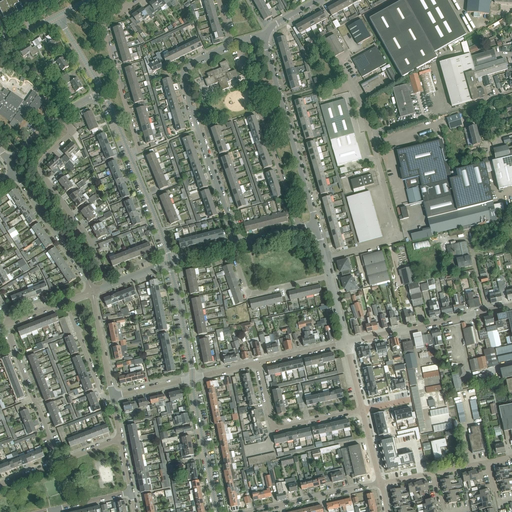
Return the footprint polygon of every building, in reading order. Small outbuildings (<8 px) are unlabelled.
[(8,0),(6,2),(5,1),(0,3),(0,9),(4,18),(12,14),(12,13),(17,11),(18,11),(15,5),(19,2),(17,0),(8,0)] [(151,6),(148,8),(152,14),(158,10),(159,12),(162,10),(161,8),(154,0),(150,3),(151,6)] [(154,0),(161,8),(169,2),(167,0),(154,0)] [(210,0),(204,2),(206,9),(214,6),(212,0),(210,0)] [(259,0),(254,3),(258,9),(265,4),(262,0),(259,0)] [(343,0),(342,0),(338,2),(342,10),(348,7),(343,0)] [(433,53),(404,0),(403,0),(369,19),(402,77),(437,58),(434,53),(433,53)] [(446,0),(404,0),(433,53),(434,53),(466,35),(446,0)] [(467,0),(467,12),(489,14),(489,0),(467,0)] [(338,2),(333,5),(337,13),(342,10),(338,2)] [(279,4),(276,5),(280,12),(285,9),(281,3),(279,4)] [(258,9),(261,15),(269,10),(265,4),(258,9)] [(337,13),(333,5),(327,8),(332,16),(337,13)] [(206,9),(208,15),(216,12),(214,6),(206,9)] [(143,8),(137,12),(142,18),(145,16),(146,18),(150,16),(151,19),(154,17),(152,14),(148,8),(144,11),(144,10),(143,8)] [(269,10),(261,15),(264,21),(272,16),(269,10)] [(322,11),(317,14),(321,22),(327,19),(322,11)] [(142,18),(137,12),(132,15),(133,17),(134,18),(132,19),(135,23),(137,25),(140,22),(141,22),(139,20),(142,18)] [(208,15),(209,21),(218,19),(216,12),(208,15)] [(317,14),(312,17),(316,25),(321,22),(317,14)] [(312,17),(306,20),(311,28),(316,25),(312,17)] [(209,21),(211,28),(220,25),(218,19),(209,21)] [(306,20),(301,23),(305,31),(311,28),(306,20)] [(343,24),(342,22),(339,23),(337,20),(332,22),(336,28),(343,24)] [(348,27),(358,44),(371,37),(361,20),(348,27)] [(305,31),(301,23),(296,26),(298,31),(295,32),(297,35),(300,34),(305,31)] [(211,28),(213,34),(222,32),(220,25),(211,28)] [(113,28),(115,34),(123,32),(122,26),(113,28)] [(115,34),(116,40),(125,37),(123,32),(115,34)] [(222,32),(213,34),(210,35),(212,41),(213,45),(222,42),(221,39),(223,38),(222,32)] [(324,40),(331,53),(334,58),(344,52),(334,34),(324,40)] [(50,35),(46,37),(49,43),(47,44),(53,53),(59,49),(54,40),(53,40),(50,35)] [(277,39),(279,45),(287,43),(285,36),(277,39)] [(116,40),(118,46),(127,43),(125,37),(116,40)] [(199,39),(193,42),(196,50),(203,47),(199,39)] [(193,42),(187,45),(191,53),(196,50),(193,42)] [(474,68),(471,57),(470,54),(467,42),(462,43),(465,55),(439,63),(452,106),(472,101),(479,99),(479,96),(482,95),(485,95),(483,88),(477,89),(476,85),(476,82),(478,82),(477,79),(474,68)] [(118,46),(120,51),(128,49),(127,43),(118,46)] [(279,45),(280,52),(289,49),(287,43),(279,45)] [(19,50),(21,54),(23,56),(30,52),(32,56),(38,52),(35,47),(32,48),(29,44),(19,50)] [(187,45),(181,47),(185,55),(191,53),(187,45)] [(181,47),(175,50),(179,58),(185,55),(181,47)] [(376,47),(353,60),(352,60),(362,77),(386,64),(376,47)] [(120,51),(121,57),(130,55),(128,49),(120,51)] [(280,52),(282,58),(291,56),(289,49),(280,52)] [(175,50),(169,53),(173,61),(179,58),(175,50)] [(493,50),(471,57),(474,68),(497,61),(493,50)] [(130,55),(121,57),(123,63),(132,61),(131,60),(134,59),(134,58),(138,56),(136,53),(130,55)] [(173,61),(169,53),(163,56),(167,64),(173,61)] [(282,58),(284,64),(292,62),(291,56),(282,58)] [(63,57),(59,60),(56,61),(62,71),(69,67),(63,57)] [(158,69),(154,61),(149,64),(148,62),(146,57),(144,58),(147,69),(151,67),(153,72),(158,69)] [(157,57),(153,59),(154,61),(158,69),(163,67),(160,63),(157,57)] [(504,59),(497,61),(474,68),(477,79),(508,69),(504,59)] [(204,80),(205,80),(208,87),(219,82),(222,91),(229,88),(226,79),(228,78),(229,81),(238,78),(235,70),(229,73),(228,70),(230,69),(227,61),(219,64),(222,70),(215,73),(214,70),(207,73),(208,78),(204,80)] [(284,64),(286,71),(294,68),(292,62),(284,64)] [(125,69),(126,75),(135,72),(133,66),(125,69)] [(286,71),(288,77),(296,75),(294,68),(286,71)] [(391,68),(385,71),(392,84),(398,81),(391,68)] [(126,75),(128,80),(137,78),(135,72),(126,75)] [(72,81),(68,73),(61,78),(65,83),(65,85),(70,82),(76,92),(83,88),(77,78),(72,81)] [(409,75),(411,83),(392,88),(400,117),(415,113),(410,95),(422,92),(421,87),(422,86),(421,82),(420,83),(417,73),(409,75)] [(420,76),(426,95),(436,92),(430,73),(420,76)] [(288,77),(289,83),(298,81),(296,75),(288,77)] [(379,75),(361,85),(366,95),(384,84),(379,75)] [(490,85),(489,80),(488,77),(482,78),(485,87),(490,85)] [(128,80),(130,86),(138,84),(137,78),(128,80)] [(162,80),(164,87),(173,84),(171,78),(162,80)] [(298,81),(289,83),(291,90),(300,88),(298,81)] [(130,86),(131,92),(140,89),(138,84),(130,86)] [(164,87),(166,93),(174,91),(173,84),(164,87)] [(11,93),(5,89),(2,93),(1,91),(0,90),(0,106),(1,108),(0,108),(0,114),(9,121),(11,122),(10,125),(16,129),(20,123),(21,124),(22,123),(21,123),(29,112),(30,111),(31,109),(36,113),(36,112),(44,101),(45,101),(35,94),(36,93),(33,91),(25,102),(23,101),(24,101),(23,100),(23,101),(12,93),(11,92),(11,93)] [(131,92),(133,98),(142,95),(140,89),(131,92)] [(166,93),(168,100),(176,97),(174,91),(166,93)] [(142,95),(133,98),(135,104),(143,101),(142,95)] [(168,100),(170,106),(178,104),(176,97),(168,100)] [(294,101),(296,108),(305,105),(303,99),(294,101)] [(320,106),(325,121),(349,114),(345,99),(320,106)] [(170,106),(171,112),(180,110),(178,104),(170,106)] [(296,108),(298,114),(307,112),(305,105),(296,108)] [(136,109),(138,115),(147,113),(145,107),(136,109)] [(83,115),(86,120),(94,117),(92,111),(89,112),(87,109),(80,112),(82,116),(83,115)] [(171,112),(173,119),(182,116),(180,110),(171,112)] [(298,114),(300,120),(308,118),(307,112),(298,114)] [(138,115),(140,121),(148,118),(147,113),(138,115)] [(325,121),(330,141),(354,134),(349,114),(325,121)] [(447,118),(450,129),(462,125),(459,114),(447,118)] [(173,119),(175,125),(184,123),(182,116),(173,119)] [(247,118),(249,125),(257,122),(255,116),(247,118)] [(86,120),(88,126),(96,122),(94,117),(86,120)] [(140,121),(141,127),(150,124),(148,118),(140,121)] [(300,120),(302,127),(310,124),(308,118),(300,120)] [(96,122),(88,126),(90,131),(91,131),(93,134),(100,132),(96,122)] [(249,125),(251,131),(260,128),(257,122),(249,125)] [(184,123),(175,125),(177,132),(185,129),(184,123)] [(152,130),(150,124),(141,127),(143,132),(152,130)] [(302,127),(303,133),(312,131),(310,124),(302,127)] [(211,129),(213,135),(221,132),(219,126),(211,129)] [(476,126),(468,128),(469,132),(465,133),(468,147),(480,144),(476,126)] [(251,131),(253,137),(262,135),(260,128),(251,131)] [(496,128),(488,129),(490,137),(497,135),(496,128)] [(143,132),(145,138),(153,136),(153,135),(152,130),(143,132)] [(312,131),(303,133),(305,140),(314,137),(312,131)] [(213,135),(215,141),(223,139),(221,132),(213,135)] [(96,145),(100,143),(99,142),(107,139),(104,133),(97,136),(99,141),(95,143),(96,145)] [(154,139),(162,137),(161,133),(153,136),(145,138),(146,144),(155,142),(154,139)] [(354,134),(330,141),(337,166),(361,159),(354,134)] [(253,137),(255,144),(264,141),(262,135),(253,137)] [(182,139),(184,145),(193,143),(191,136),(182,139)] [(98,150),(102,149),(102,148),(109,145),(107,139),(99,142),(100,143),(101,147),(98,148),(98,150)] [(215,141),(217,148),(225,145),(223,139),(215,141)] [(442,140),(397,151),(404,180),(405,180),(406,184),(407,190),(406,190),(410,206),(423,203),(427,218),(428,218),(432,236),(438,234),(437,233),(491,220),(492,222),(497,220),(489,187),(490,187),(485,164),(456,171),(449,172),(442,140)] [(255,144),(258,150),(266,147),(264,141),(255,144)] [(306,144),(308,150),(316,148),(315,141),(306,144)] [(72,143),(68,147),(75,155),(77,153),(80,151),(78,149),(78,148),(72,143)] [(184,145),(187,152),(195,149),(193,143),(184,145)] [(101,156),(104,155),(104,154),(111,151),(109,145),(102,148),(102,149),(103,153),(100,154),(101,156)] [(225,145),(217,148),(219,154),(227,151),(225,145)] [(493,149),(496,160),(511,155),(511,146),(508,147),(507,145),(493,149)] [(63,151),(66,155),(68,157),(70,160),(75,155),(68,147),(63,151)] [(258,150),(260,156),(268,153),(266,147),(258,150)] [(308,150),(310,156),(318,154),(316,148),(308,150)] [(187,152),(189,158),(197,155),(195,149),(187,152)] [(104,154),(104,155),(106,158),(102,160),(103,162),(107,160),(114,157),(111,151),(104,154)] [(146,156),(149,162),(157,159),(154,153),(146,156)] [(260,156),(262,162),(270,160),(268,153),(260,156)] [(310,156),(312,163),(320,160),(318,154),(310,156)] [(189,158),(191,164),(199,161),(197,155),(189,158)] [(221,158),(223,165),(231,162),(229,155),(221,158)] [(511,155),(496,160),(492,161),(498,186),(499,191),(503,190),(503,189),(502,188),(511,186),(511,155)] [(57,157),(52,161),(57,167),(60,169),(64,165),(62,163),(60,160),(57,157)] [(149,162),(151,168),(159,164),(157,159),(149,162)] [(270,160),(262,162),(264,169),(272,166),(270,160)] [(312,163),(313,169),(322,167),(320,160),(312,163)] [(47,165),(53,171),(55,174),(57,172),(55,169),(57,167),(52,161),(48,166),(47,165)] [(107,172),(111,170),(110,170),(118,167),(115,161),(108,164),(110,168),(106,170),(107,172)] [(191,164),(193,171),(201,168),(199,161),(191,164)] [(223,165),(225,171),(233,168),(231,162),(223,165)] [(151,168),(153,173),(161,170),(159,164),(151,168)] [(109,178),(113,176),(120,172),(118,167),(110,170),(111,170),(112,174),(108,176),(109,178)] [(313,169),(315,175),(324,173),(322,167),(313,169)] [(193,171),(195,177),(204,174),(201,168),(193,171)] [(225,171),(227,177),(235,174),(233,168),(225,171)] [(153,173),(155,179),(164,175),(161,170),(153,173)] [(266,173),(268,180),(276,177),(274,171),(266,173)] [(112,184),(115,182),(115,181),(123,178),(120,172),(113,176),(115,180),(111,182),(112,184)] [(315,175),(317,182),(325,179),(324,173),(315,175)] [(195,177),(197,183),(206,180),(204,174),(195,177)] [(227,177),(229,183),(237,181),(235,174),(227,177)] [(350,180),(353,190),(354,193),(365,190),(364,187),(374,184),(371,174),(350,180)] [(63,178),(59,181),(59,182),(59,181),(63,186),(69,182),(67,179),(70,177),(68,175),(65,177),(63,178)] [(155,179),(158,184),(166,181),(164,175),(155,179)] [(268,180),(270,186),(278,183),(276,177),(268,180)] [(83,180),(77,185),(78,187),(84,182),(87,180),(85,178),(83,180)] [(114,190),(118,188),(118,187),(125,184),(123,178),(115,181),(115,182),(117,186),(113,187),(114,190)] [(317,182),(319,188),(327,186),(325,179),(317,182)] [(69,182),(63,186),(66,191),(66,192),(70,189),(73,187),(75,185),(72,180),(69,182)] [(206,180),(197,183),(199,190),(208,187),(206,180)] [(166,181),(158,184),(160,190),(168,187),(166,181)] [(229,183),(231,190),(240,187),(237,181),(229,183)] [(270,186),(272,192),(280,190),(278,183),(270,186)] [(116,195),(120,194),(120,193),(127,190),(125,184),(118,187),(118,188),(119,192),(116,193),(116,195)] [(327,186),(319,188),(321,195),(329,192),(327,186)] [(231,190),(233,196),(242,193),(240,187),(231,190)] [(9,193),(12,199),(19,194),(16,189),(9,193)] [(74,194),(70,197),(74,202),(83,195),(79,190),(76,192),(74,194)] [(120,193),(120,194),(122,197),(118,199),(119,201),(123,199),(130,196),(127,190),(120,193)] [(159,197),(162,202),(170,199),(168,194),(169,193),(168,190),(161,193),(162,196),(159,197)] [(201,192),(203,199),(211,196),(209,190),(201,192)] [(280,190),(272,192),(274,199),(283,196),(280,190)] [(346,198),(359,243),(382,236),(370,191),(346,198)] [(233,196),(236,202),(244,199),(242,193),(233,196)] [(13,206),(16,204),(23,199),(19,194),(12,199),(10,201),(13,206)] [(83,195),(74,202),(78,207),(77,207),(78,207),(82,204),(84,202),(87,200),(83,195)] [(203,199),(205,205),(213,202),(211,196),(203,199)] [(322,199),(324,205),(332,203),(330,196),(322,199)] [(16,204),(19,209),(26,204),(23,199),(16,204)] [(162,202),(164,208),(172,205),(170,199),(162,202)] [(244,199),(236,202),(238,209),(246,206),(244,199)] [(123,211),(127,210),(126,209),(134,206),(131,200),(124,203),(126,207),(122,209),(123,211)] [(205,205),(207,211),(215,209),(213,202),(205,205)] [(324,205),(325,211),(334,209),(332,203),(324,205)] [(21,211),(23,214),(30,210),(26,204),(19,209),(16,211),(18,213),(21,211)] [(88,207),(81,212),(82,212),(85,217),(94,211),(90,205),(88,207)] [(164,208),(166,213),(175,210),(172,205),(164,208)] [(125,217),(129,216),(129,215),(136,211),(134,206),(126,209),(127,210),(128,213),(124,215),(125,217)] [(399,217),(400,220),(409,218),(406,207),(400,208),(402,216),(399,217)] [(215,209),(207,211),(209,218),(217,215),(215,209)] [(325,211),(327,218),(336,215),(334,209),(325,211)] [(26,219),(33,215),(30,210),(23,214),(20,216),(23,221),(26,219)] [(166,213),(169,219),(177,216),(175,210),(166,213)] [(191,210),(188,211),(191,220),(186,221),(186,225),(195,222),(191,210)] [(94,211),(85,217),(89,222),(93,219),(95,218),(98,216),(94,211)] [(130,218),(126,219),(127,221),(128,223),(131,221),(131,220),(139,217),(136,211),(129,215),(129,216),(130,218)] [(284,213),(281,214),(279,214),(281,223),(287,221),(286,218),(289,217),(287,211),(283,211),(284,213)] [(33,215),(26,219),(30,225),(37,220),(33,215)] [(327,218),(329,224),(337,222),(336,215),(327,218)] [(177,216),(169,219),(171,225),(179,221),(177,216)] [(131,220),(131,221),(133,225),(129,226),(130,229),(134,227),(134,226),(141,223),(139,217),(131,220)] [(250,222),(252,221),(251,220),(248,221),(249,222),(244,223),(246,232),(252,230),(250,222)] [(329,224),(331,231),(339,228),(337,222),(329,224)] [(32,228),(35,233),(42,229),(39,223),(32,228)] [(99,224),(92,227),(92,228),(95,233),(105,228),(102,223),(100,223),(99,224)] [(105,228),(95,233),(98,239),(105,236),(105,235),(107,234),(108,235),(112,233),(111,231),(110,230),(108,229),(106,230),(105,228)] [(331,231),(332,237),(341,234),(339,228),(331,231)] [(35,233),(39,238),(46,234),(42,229),(35,233)] [(8,232),(12,239),(17,236),(14,232),(12,233),(10,230),(8,232)] [(222,230),(216,231),(217,239),(224,237),(222,230)] [(216,231),(209,233),(211,240),(217,239),(216,231)] [(187,247),(185,239),(181,240),(181,238),(179,238),(178,233),(174,234),(176,242),(179,241),(180,248),(187,247)] [(209,233),(203,234),(205,242),(211,240),(209,233)] [(42,243),(42,244),(49,239),(46,234),(39,238),(37,240),(40,245),(41,244),(42,243)] [(203,234),(197,236),(199,244),(205,242),(203,234)] [(332,237),(334,243),(343,241),(341,234),(332,237)] [(197,236),(191,238),(193,245),(199,244),(197,236)] [(191,238),(185,239),(187,247),(193,245),(191,238)] [(49,239),(42,244),(46,249),(53,244),(49,239)] [(343,241),(334,243),(336,250),(345,247),(343,241)] [(453,244),(453,245),(447,246),(448,254),(449,253),(452,253),(453,258),(453,260),(446,261),(447,267),(448,268),(448,270),(448,271),(467,267),(468,267),(472,266),(471,260),(470,256),(466,242),(461,243),(453,244)] [(149,243),(143,245),(146,253),(152,251),(149,243)] [(143,245),(138,247),(141,255),(146,253),(143,245)] [(48,252),(52,257),(59,253),(55,247),(48,252)] [(138,247),(132,249),(135,258),(141,255),(138,247)] [(132,249),(126,252),(130,260),(135,258),(132,249)] [(372,252),(361,255),(364,267),(365,266),(370,285),(389,281),(382,251),(372,254),(372,252)] [(126,252),(121,254),(124,262),(130,260),(126,252)] [(52,257),(55,263),(62,258),(59,253),(52,257)] [(121,254),(115,256),(118,264),(124,262),(121,254)] [(118,264),(115,256),(110,258),(113,266),(118,264)] [(55,263),(58,267),(59,268),(66,263),(62,258),(55,263)] [(24,266),(26,264),(23,259),(18,262),(21,267),(24,266)] [(343,271),(344,275),(350,273),(347,260),(341,262),(341,260),(337,261),(336,263),(337,266),(339,266),(340,272),(343,271)] [(60,270),(62,273),(69,268),(66,263),(59,268),(58,267),(56,269),(58,271),(60,270)] [(223,267),(225,275),(233,272),(231,264),(223,267)] [(406,275),(408,284),(415,283),(412,267),(399,270),(400,277),(406,275)] [(0,272),(0,279),(7,276),(10,274),(7,268),(3,270),(0,272)] [(62,273),(66,278),(73,273),(69,268),(62,273)] [(225,275),(228,282),(236,280),(233,272),(225,275)] [(73,273),(66,278),(69,283),(76,279),(73,273)] [(353,283),(350,273),(344,275),(345,279),(342,280),(344,289),(349,288),(350,292),(357,290),(355,282),(353,283)] [(7,276),(0,279),(0,280),(3,285),(10,281),(7,276)] [(433,278),(426,279),(427,283),(428,286),(435,284),(433,278)] [(147,289),(151,288),(159,286),(157,280),(150,281),(151,286),(147,287),(147,289)] [(228,282),(230,290),(238,287),(236,280),(228,282)] [(34,288),(37,296),(43,293),(40,286),(40,285),(39,283),(33,285),(34,288)] [(46,283),(40,285),(40,286),(43,293),(49,291),(46,283)] [(418,283),(408,286),(413,306),(423,304),(418,283)] [(420,285),(422,292),(429,290),(428,286),(427,283),(420,285)] [(320,285),(312,287),(314,295),(321,293),(320,285)] [(148,295),(152,295),(152,294),(160,292),(159,286),(151,288),(152,292),(148,293),(148,295)] [(134,287),(128,290),(130,297),(131,297),(135,295),(137,299),(139,298),(137,294),(136,294),(134,287)] [(230,290),(233,297),(241,294),(238,287),(230,290)] [(312,287),(304,288),(306,297),(314,295),(312,287)] [(34,288),(28,290),(31,298),(37,296),(34,288)] [(304,288),(296,290),(298,298),(306,297),(304,288)] [(28,290),(22,292),(25,300),(31,298),(28,290)] [(128,290),(122,292),(124,299),(125,299),(129,298),(131,302),(133,301),(131,297),(130,297),(128,290)] [(298,298),(296,290),(289,292),(290,300),(298,298)] [(22,292),(17,294),(20,302),(25,300),(22,292)] [(122,292),(116,294),(119,302),(119,301),(123,300),(125,304),(127,303),(125,299),(124,299),(122,292)] [(150,302),(154,301),(154,300),(161,299),(160,292),(152,294),(152,295),(153,298),(149,299),(150,302)] [(444,298),(443,292),(439,293),(442,307),(440,308),(442,315),(447,314),(444,298)] [(475,292),(471,293),(475,308),(476,307),(476,308),(480,307),(481,306),(479,298),(477,299),(475,292)] [(475,308),(471,293),(466,294),(468,301),(467,301),(468,304),(469,309),(470,309),(471,309),(474,308),(475,308)] [(20,302),(17,294),(11,297),(14,304),(20,302)] [(116,294),(110,297),(113,304),(117,302),(119,306),(121,305),(119,301),(119,302),(116,294)] [(241,294),(233,297),(236,305),(243,302),(241,294)] [(281,294),(273,295),(275,304),(283,302),(281,294)] [(459,294),(456,295),(460,311),(465,310),(463,303),(461,303),(459,294)] [(273,295),(265,297),(267,305),(275,304),(273,295)] [(113,304),(110,297),(104,299),(105,302),(105,303),(107,306),(111,304),(113,308),(115,308),(113,304)] [(265,297),(258,299),(259,307),(267,305),(265,297)] [(447,297),(444,298),(447,314),(453,313),(451,305),(449,306),(447,297)] [(151,308),(155,307),(155,306),(162,305),(161,299),(154,300),(154,301),(154,305),(150,305),(151,308)] [(259,307),(258,299),(250,300),(252,309),(259,307)] [(435,300),(431,301),(435,317),(441,315),(439,308),(437,309),(435,300)] [(354,305),(355,309),(359,318),(364,317),(359,302),(354,304),(354,305)] [(152,314),(156,313),(156,312),(163,311),(162,305),(155,306),(155,307),(156,311),(152,312),(152,314)] [(388,313),(391,327),(397,326),(396,322),(400,321),(399,317),(394,318),(392,312),(391,307),(389,308),(388,308),(388,305),(386,306),(387,313),(388,313)] [(378,310),(381,324),(382,329),(387,328),(386,323),(389,323),(388,319),(385,320),(384,316),(385,316),(385,315),(382,316),(381,309),(378,310)] [(406,319),(407,323),(415,321),(414,316),(413,313),(408,314),(408,310),(404,311),(405,315),(404,315),(405,319),(406,319)] [(153,320),(157,320),(157,319),(165,317),(163,311),(156,312),(156,313),(157,317),(153,318),(153,320)] [(511,311),(507,313),(511,330),(501,332),(500,329),(497,329),(497,331),(487,333),(489,339),(485,340),(487,349),(511,344),(511,343),(511,311)] [(498,322),(495,322),(496,326),(497,329),(500,329),(501,332),(511,330),(507,313),(497,315),(498,322)] [(59,321),(59,319),(57,314),(51,316),(54,324),(59,321)] [(48,326),(54,324),(51,316),(45,318),(48,326)] [(483,330),(480,331),(482,340),(485,340),(489,339),(487,333),(497,331),(497,329),(496,326),(491,327),(490,324),(494,323),(494,321),(493,316),(484,318),(486,328),(483,329),(483,330)] [(155,327),(159,326),(159,325),(166,323),(165,317),(157,319),(157,320),(153,320),(154,324),(155,327)] [(45,318),(40,320),(43,328),(44,330),(49,328),(48,326),(45,318)] [(311,319),(304,321),(310,345),(316,344),(314,336),(311,336),(309,327),(312,326),(311,319)] [(333,340),(328,319),(320,320),(322,329),(324,328),(326,336),(327,341),(333,340)] [(37,330),(43,328),(40,320),(34,322),(37,330)] [(310,345),(304,321),(298,322),(300,329),(302,328),(304,338),(302,338),(304,347),(310,345)] [(354,329),(355,335),(360,334),(358,326),(357,326),(355,321),(350,322),(352,330),(354,329)] [(31,332),(37,330),(34,322),(29,325),(31,332)] [(465,322),(461,323),(462,328),(467,346),(478,344),(474,327),(466,329),(465,322)] [(109,325),(110,331),(117,329),(121,328),(120,323),(117,323),(109,325)] [(159,330),(155,331),(156,333),(160,332),(160,331),(167,330),(166,323),(159,325),(159,326),(159,330)] [(241,325),(243,330),(244,333),(249,332),(248,329),(251,328),(250,323),(241,325)] [(29,325),(23,327),(26,334),(27,334),(31,332),(29,325)] [(20,337),(26,334),(23,327),(17,329),(20,337)] [(224,334),(223,328),(216,330),(217,338),(224,336),(224,334)] [(442,340),(441,336),(440,330),(431,332),(432,338),(433,338),(435,348),(440,347),(438,341),(442,340)] [(412,333),(415,349),(423,347),(420,332),(412,333)] [(158,343),(162,343),(161,342),(169,340),(168,334),(160,335),(161,340),(157,341),(158,343)] [(65,338),(67,344),(74,341),(72,335),(65,338)] [(118,335),(111,337),(112,343),(117,342),(119,341),(120,341),(124,340),(123,335),(118,335)] [(283,346),(285,345),(286,351),(292,349),(291,344),(292,344),(290,335),(286,336),(287,342),(282,343),(283,346)] [(234,343),(236,348),(240,347),(243,360),(249,359),(247,352),(246,352),(244,345),(240,346),(238,340),(239,340),(238,337),(235,338),(235,336),(233,337),(233,338),(234,343)] [(159,349),(163,349),(163,348),(170,346),(169,340),(161,342),(162,343),(162,346),(158,347),(159,349)] [(67,344),(69,349),(77,346),(74,341),(67,344)] [(402,343),(403,348),(408,370),(417,368),(412,341),(402,343)] [(113,348),(115,354),(124,352),(124,348),(126,348),(125,346),(126,345),(130,345),(129,342),(126,343),(121,344),(121,346),(120,346),(118,347),(113,348)] [(253,348),(255,357),(261,356),(258,342),(255,343),(255,342),(251,343),(252,348),(253,348)] [(384,343),(380,344),(382,353),(387,352),(389,361),(393,361),(390,347),(386,348),(386,347),(385,342),(385,343),(384,343)] [(488,368),(499,365),(499,363),(511,359),(511,343),(511,344),(487,349),(484,350),(485,357),(488,368)] [(376,351),(373,351),(376,362),(379,361),(378,354),(382,353),(380,344),(376,344),(375,345),(375,344),(376,349),(376,351)] [(77,346),(69,349),(71,355),(79,352),(77,346)] [(160,356),(164,355),(164,354),(172,352),(170,346),(163,348),(163,349),(164,353),(160,353),(160,356)] [(364,347),(363,347),(366,358),(367,357),(366,357),(370,356),(372,363),(373,363),(376,362),(373,351),(370,352),(370,351),(369,346),(368,346),(364,347)] [(358,348),(357,348),(357,349),(358,352),(358,353),(358,355),(359,355),(360,359),(359,359),(362,358),(364,365),(367,364),(368,364),(366,358),(363,347),(358,348)] [(235,351),(229,352),(231,363),(237,361),(236,354),(235,351)] [(124,352),(115,354),(116,360),(124,358),(124,361),(133,359),(132,356),(129,357),(129,355),(128,355),(125,355),(124,352)] [(161,362),(165,361),(165,360),(173,359),(172,352),(164,354),(164,355),(165,358),(161,359),(161,362)] [(231,363),(229,352),(223,354),(223,357),(225,364),(231,363)] [(72,358),(75,364),(82,361),(80,356),(72,358)] [(472,372),(488,368),(485,357),(477,358),(469,360),(472,372)] [(2,360),(4,366),(11,363),(9,358),(2,360)] [(306,367),(312,366),(310,358),(304,359),(306,367)] [(30,362),(32,367),(39,365),(37,359),(30,362)] [(162,368),(166,367),(166,366),(174,365),(173,359),(165,360),(165,361),(166,365),(162,366),(162,368)] [(75,364),(77,370),(84,367),(82,361),(75,364)] [(4,366),(7,372),(14,369),(11,363),(4,366)] [(32,367),(34,373),(41,370),(41,371),(44,369),(44,367),(40,368),(39,365),(32,367)] [(166,366),(166,367),(167,371),(163,372),(164,374),(168,373),(168,372),(175,371),(174,365),(166,366)] [(467,376),(464,365),(458,367),(459,372),(452,374),(456,389),(463,388),(460,377),(467,376)] [(275,374),(273,366),(267,368),(269,376),(271,375),(272,379),(276,378),(275,374)] [(363,370),(363,372),(364,372),(365,375),(365,376),(381,372),(381,369),(380,368),(373,370),(372,366),(363,369),(363,370)] [(511,366),(500,369),(502,379),(503,379),(506,378),(511,376),(511,366)] [(77,370),(79,375),(87,372),(84,367),(77,370)] [(7,372),(9,377),(16,375),(14,369),(7,372)] [(34,373),(36,379),(43,376),(42,373),(46,372),(45,369),(41,371),(41,370),(34,373)] [(136,371),(138,380),(144,379),(142,369),(136,370),(136,371)] [(403,378),(397,380),(399,390),(400,389),(399,389),(400,389),(402,388),(402,389),(405,388),(406,388),(405,384),(405,383),(408,382),(405,371),(401,372),(403,378)] [(79,375),(81,381),(89,378),(87,372),(79,375)] [(126,383),(125,376),(122,377),(121,372),(118,373),(120,384),(126,383)] [(381,372),(365,376),(365,379),(365,381),(366,381),(366,382),(375,380),(375,377),(382,375),(381,372)] [(389,373),(385,374),(388,387),(392,386),(392,387),(393,391),(392,391),(393,391),(394,391),(398,390),(399,390),(397,380),(391,381),(389,373)] [(488,373),(476,376),(477,383),(489,380),(488,373)] [(9,377),(11,383),(18,380),(16,375),(9,377)] [(36,379),(39,384),(46,382),(43,376),(36,379)] [(81,381),(83,386),(91,383),(89,378),(81,381)] [(11,383),(13,388),(20,386),(18,380),(11,383)] [(375,380),(366,382),(366,383),(367,386),(366,386),(367,389),(368,388),(368,389),(367,389),(384,385),(384,382),(376,383),(375,380)] [(39,384),(41,390),(48,387),(46,382),(39,384)] [(91,383),(83,386),(85,392),(93,389),(91,383)] [(384,385),(367,389),(367,390),(369,395),(369,397),(369,396),(372,396),(375,396),(374,395),(377,394),(377,395),(377,394),(379,394),(378,391),(385,389),(385,388),(384,385)] [(13,388),(15,394),(22,391),(20,386),(13,388)] [(245,388),(247,394),(254,393),(252,386),(245,388)] [(41,390),(43,395),(50,393),(50,392),(48,387),(41,390)] [(22,391),(15,394),(12,395),(14,400),(17,399),(17,400),(15,401),(16,404),(21,402),(20,399),(24,397),(22,391)] [(50,393),(43,395),(45,401),(55,398),(52,392),(50,392),(50,393)] [(87,395),(89,401),(96,398),(94,392),(87,395)] [(170,398),(171,403),(172,405),(178,404),(177,400),(175,392),(169,394),(170,397),(169,397),(170,398)] [(248,400),(248,401),(255,399),(254,393),(247,394),(247,397),(244,398),(245,401),(248,400)] [(324,394),(317,395),(319,403),(325,402),(324,394)] [(158,402),(159,406),(159,407),(160,407),(162,406),(161,402),(165,401),(164,395),(157,396),(158,402)] [(89,401),(91,407),(99,404),(96,398),(89,401)] [(147,406),(147,404),(146,399),(144,399),(138,401),(139,405),(140,407),(143,407),(144,408),(146,407),(147,409),(147,411),(150,410),(149,405),(147,406)] [(47,405),(49,410),(58,407),(57,406),(57,403),(59,402),(58,400),(56,401),(47,405)] [(275,402),(276,409),(284,407),(288,406),(287,400),(283,401),(275,402)] [(136,410),(135,407),(134,402),(131,403),(130,402),(123,404),(125,413),(133,411),(132,411),(136,410)] [(21,413),(22,418),(30,415),(28,409),(25,410),(22,403),(17,405),(15,406),(18,413),(18,414),(21,413)] [(511,403),(499,407),(503,427),(504,431),(510,430),(511,437),(511,403)] [(99,404),(91,407),(93,412),(101,409),(99,404)] [(49,410),(51,416),(60,412),(58,407),(49,410)] [(284,407),(276,409),(278,415),(286,413),(284,407)] [(410,408),(405,410),(408,421),(413,420),(410,408)] [(248,415),(249,418),(259,416),(258,414),(259,413),(260,412),(259,411),(258,410),(250,411),(251,414),(248,415)] [(400,411),(394,412),(397,424),(402,422),(400,411)] [(51,416),(53,421),(62,418),(60,412),(51,416)] [(385,412),(374,414),(375,420),(387,417),(385,412)] [(173,418),(174,422),(189,418),(188,413),(180,415),(180,416),(173,418)] [(22,418),(24,423),(32,421),(30,415),(22,418)] [(62,418),(53,421),(55,427),(64,423),(62,418)] [(24,423),(27,429),(34,426),(32,421),(24,423)] [(250,424),(251,431),(262,428),(260,422),(253,424),(250,424)] [(107,424),(101,427),(104,434),(110,432),(107,424)] [(330,424),(324,425),(326,433),(329,432),(330,435),(332,434),(332,432),(330,424)] [(34,426),(27,429),(29,435),(35,432),(36,432),(36,431),(34,426)] [(472,435),(469,435),(472,453),(485,451),(479,426),(471,428),(472,435)] [(92,430),(90,431),(93,439),(98,436),(95,429),(95,427),(92,428),(92,430)] [(101,427),(95,429),(98,436),(104,434),(101,427)] [(253,433),(254,437),(255,436),(256,440),(261,439),(260,435),(263,435),(262,428),(251,431),(252,433),(253,433)] [(312,436),(310,428),(304,430),(305,438),(312,436)] [(388,428),(377,431),(379,436),(383,435),(384,438),(390,436),(390,433),(389,434),(388,428)] [(87,432),(84,433),(87,441),(93,439),(90,431),(89,429),(86,430),(87,432)] [(160,433),(161,440),(168,438),(167,431),(163,432),(160,433)] [(252,440),(252,437),(250,437),(248,431),(243,433),(245,441),(252,440)] [(84,433),(79,435),(82,443),(87,441),(84,433)] [(77,436),(75,437),(73,437),(76,445),(82,443),(79,435),(77,436)] [(164,448),(166,447),(165,443),(178,439),(177,436),(162,440),(164,448)] [(68,439),(68,440),(70,447),(76,445),(73,437),(69,439),(68,439)] [(392,438),(380,441),(381,445),(381,447),(382,452),(383,454),(384,459),(384,461),(385,466),(386,468),(387,471),(398,468),(398,469),(398,468),(401,468),(403,467),(406,467),(410,466),(413,465),(415,464),(413,453),(412,453),(398,457),(398,458),(397,459),(392,438)] [(431,442),(434,456),(435,461),(443,460),(441,450),(442,447),(447,446),(445,438),(431,442)] [(131,444),(133,450),(144,448),(142,442),(139,442),(139,443),(131,444)] [(179,444),(181,451),(192,449),(191,442),(183,444),(179,444)] [(494,445),(495,450),(493,450),(494,455),(502,453),(501,452),(505,451),(503,443),(494,445)] [(351,472),(352,478),(355,478),(355,477),(367,475),(360,445),(348,447),(348,448),(354,472),(351,472)] [(133,450),(134,456),(142,455),(142,454),(145,454),(144,448),(133,450)] [(42,449),(36,451),(39,459),(45,457),(42,449)] [(192,449),(181,451),(182,457),(182,459),(191,458),(191,455),(194,455),(192,449)] [(320,449),(312,451),(313,453),(313,457),(314,457),(314,456),(318,455),(318,456),(321,455),(321,454),(320,449)] [(36,451),(31,454),(33,461),(39,459),(36,451)] [(31,454),(25,456),(28,463),(33,461),(31,454)] [(19,455),(13,458),(17,468),(22,465),(19,458),(20,458),(19,455)] [(280,459),(282,466),(294,463),(292,455),(280,459)] [(25,456),(20,458),(19,458),(22,465),(28,463),(25,456)] [(8,462),(11,470),(17,468),(13,458),(7,460),(8,462)] [(187,465),(188,470),(196,469),(195,460),(192,461),(192,464),(187,465)] [(8,462),(3,464),(6,472),(11,470),(8,462)] [(496,473),(497,475),(505,474),(504,470),(508,470),(508,467),(499,469),(499,468),(494,469),(495,474),(496,473)] [(339,472),(336,473),(338,482),(343,481),(342,479),(345,479),(343,468),(338,469),(339,472)] [(182,472),(182,473),(183,473),(183,474),(184,474),(187,473),(188,480),(191,480),(193,479),(198,479),(196,469),(188,470),(186,470),(183,471),(182,472)] [(478,469),(474,470),(476,480),(483,479),(481,470),(478,471),(478,469)] [(338,482),(336,473),(335,470),(326,472),(328,481),(332,481),(332,483),(338,482)] [(470,473),(468,473),(470,481),(473,480),(474,484),(477,484),(476,480),(474,470),(473,470),(474,471),(470,472),(470,473)] [(319,471),(317,471),(320,487),(323,486),(323,485),(325,485),(323,477),(325,476),(324,473),(323,473),(323,472),(322,472),(321,472),(319,472),(319,471)] [(137,474),(138,480),(147,479),(146,479),(150,478),(149,472),(137,474)] [(470,481),(468,473),(468,472),(464,473),(464,474),(462,474),(464,482),(467,482),(468,486),(471,485),(470,481)] [(498,482),(499,481),(506,480),(509,479),(509,476),(509,475),(509,473),(505,474),(497,475),(496,476),(496,480),(498,479),(498,482)] [(309,481),(308,477),(307,474),(305,474),(306,480),(308,488),(310,488),(310,489),(314,488),(314,487),(313,481),(309,481)] [(442,484),(443,486),(451,485),(450,481),(454,480),(453,475),(445,477),(445,480),(445,479),(440,480),(441,485),(442,484)] [(288,485),(289,488),(290,493),(298,491),(296,486),(295,478),(291,478),(292,484),(288,485)] [(501,485),(501,486),(509,485),(509,484),(509,481),(511,480),(511,478),(509,479),(506,480),(499,481),(500,485),(501,485)] [(306,480),(300,481),(302,490),(308,488),(306,480)] [(419,481),(419,482),(421,491),(422,491),(429,490),(427,481),(424,482),(424,480),(419,481)] [(276,494),(276,497),(277,502),(287,499),(285,492),(283,492),(283,489),(281,482),(275,484),(276,486),(277,494),(276,494)] [(416,484),(414,484),(416,492),(419,491),(420,495),(422,495),(422,491),(421,491),(419,482),(416,482),(416,484)] [(416,492),(414,484),(414,483),(410,484),(410,485),(408,485),(410,493),(413,492),(415,501),(417,500),(416,492)] [(509,485),(501,486),(501,487),(500,487),(501,491),(502,491),(503,493),(511,491),(510,488),(511,487),(511,483),(509,484),(509,485)] [(148,485),(140,487),(141,493),(149,491),(152,490),(151,484),(148,485)] [(444,490),(444,492),(454,490),(453,487),(456,486),(455,484),(451,485),(443,486),(442,487),(442,491),(444,490)] [(258,490),(254,491),(253,486),(251,487),(251,491),(252,490),(252,492),(254,501),(260,499),(258,490)] [(257,488),(258,490),(260,499),(266,498),(264,492),(261,492),(260,488),(257,488)] [(392,494),(393,496),(401,494),(400,491),(404,490),(403,488),(401,488),(395,490),(395,489),(390,490),(391,494),(392,494)] [(447,496),(448,498),(456,496),(455,493),(459,492),(458,489),(454,490),(444,492),(444,493),(445,492),(446,496),(447,496)] [(477,498),(481,497),(489,495),(489,496),(490,495),(489,491),(488,492),(487,489),(479,491),(480,495),(476,495),(477,498)] [(393,500),(394,502),(402,500),(401,497),(409,495),(408,493),(401,494),(393,496),(391,496),(392,500),(393,500)] [(460,495),(456,496),(448,498),(446,498),(447,502),(448,502),(449,504),(457,502),(456,499),(460,498),(460,495)] [(482,503),(490,501),(491,501),(490,497),(489,498),(489,496),(489,495),(481,497),(482,500),(477,501),(478,503),(482,503)] [(424,507),(434,505),(436,504),(435,501),(434,501),(433,498),(425,500),(426,504),(417,506),(417,508),(424,507)] [(146,505),(147,507),(153,506),(153,503),(157,502),(157,499),(145,501),(146,505)] [(238,499),(230,501),(231,507),(232,507),(233,511),(235,511),(235,506),(238,506),(240,505),(239,500),(239,499),(238,499)] [(350,499),(344,500),(346,506),(346,511),(347,511),(353,509),(354,511),(352,503),(351,504),(350,499)] [(344,500),(338,501),(340,508),(341,511),(343,511),(346,511),(346,506),(344,500)] [(395,506),(395,508),(403,506),(402,503),(406,502),(406,500),(402,500),(394,502),(393,502),(394,506),(395,506)] [(114,503),(115,509),(125,507),(124,501),(114,503)] [(490,501),(482,503),(483,506),(478,507),(479,510),(487,508),(492,507),(491,503),(490,503),(490,501)] [(334,509),(332,503),(327,504),(328,511),(329,511),(335,511),(334,509)]
